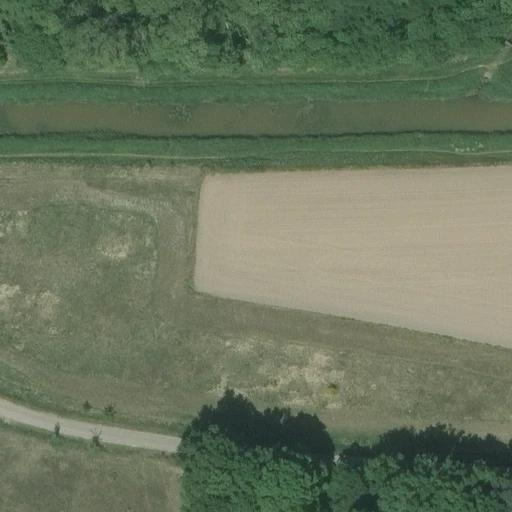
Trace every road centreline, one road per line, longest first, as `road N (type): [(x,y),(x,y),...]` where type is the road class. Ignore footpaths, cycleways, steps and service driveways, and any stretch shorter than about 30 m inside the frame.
road 1 (unclassified): [(359,463),(67,430),(0,406)]
road 2 (unclassified): [(359,463),(511,476)]
